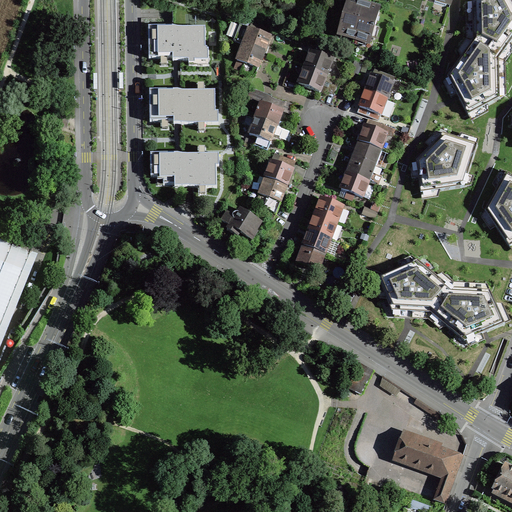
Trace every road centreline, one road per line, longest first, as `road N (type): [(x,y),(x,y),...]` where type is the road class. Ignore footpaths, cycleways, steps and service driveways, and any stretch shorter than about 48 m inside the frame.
road 1 (tertiary): [(491,426),(257,278)]
road 2 (secondary): [(0,450),(103,217)]
road 3 (secondary): [(83,0),(87,189),(103,217)]
road 4 (secondary): [(131,204),(129,0)]
road 5 (residential): [(257,278),(298,208),(320,150),(321,119)]
road 6 (tertiary): [(257,278),(131,204)]
